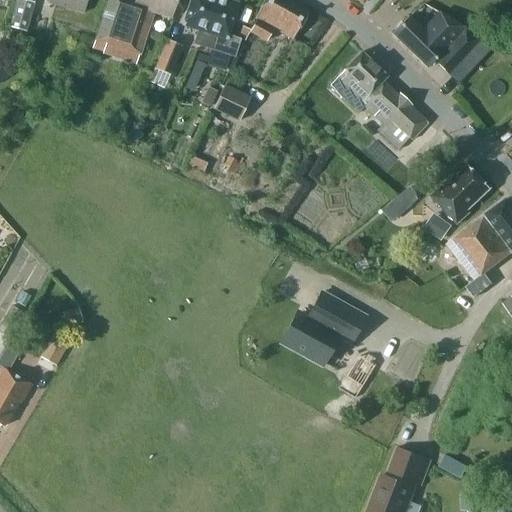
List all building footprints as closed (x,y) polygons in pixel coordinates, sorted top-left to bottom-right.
[(34,3),(23,0),(18,0),(10,28),(26,32),(34,3)] [(45,0),(49,1),(48,4),(84,13),(87,0),(45,0)] [(108,0),(93,48),(104,52),(106,44),(140,55),(154,13),(171,18),(176,0),(136,0),(135,4),(123,0),(108,0)] [(208,33),(218,0),(190,0),(183,25),(199,31),(194,44),(211,49),(216,36),(208,33)] [(239,44),(241,40),(238,39),(228,36),(239,4),(226,0),(218,0),(208,33),(216,36),(211,49),(235,57),(239,44)] [(274,30),(293,40),(308,13),(286,0),(265,0),(250,30),(248,32),(249,32),(267,43),(274,30)] [(448,74),(483,37),(440,13),(432,23),(425,31),(409,16),(392,34),(426,67),(433,60),(448,74)] [(242,27),(238,39),(241,40),(239,44),(242,45),(249,32),(248,32),(250,30),(242,27)] [(155,69),(170,76),(183,46),(168,40),(155,69)] [(358,113),(364,107),(382,125),(376,131),(397,152),(410,139),(412,141),(428,123),(410,107),(412,105),(400,94),(398,96),(382,83),(387,77),(361,53),(345,70),(345,71),(337,80),(330,86),(358,113)] [(197,84),(205,65),(197,62),(189,81),(197,84)] [(214,109),(239,121),(251,97),(226,85),(214,109)] [(127,139),(123,142),(129,148),(141,137),(133,129),(125,136),(127,139)] [(244,158),(230,151),(221,170),(235,177),(244,158)] [(432,197),(458,224),(471,213),(468,210),(491,189),(469,166),(456,179),(454,177),(446,185),(445,184),(432,197)] [(409,187),(395,199),(404,212),(419,200),(409,187)] [(511,253),(511,205),(507,199),(447,245),(476,281),(467,288),(475,298),(493,284),(485,274),(511,253)] [(439,217),(428,231),(442,241),(453,227),(439,217)] [(354,346),(369,318),(321,292),(307,315),(297,310),(279,343),(324,368),(339,341),(350,348),(352,345),(354,346)] [(24,312),(11,305),(0,326),(0,331),(10,337),(24,312)] [(63,312),(67,326),(83,322),(79,308),(63,312)] [(41,358),(55,366),(67,345),(53,337),(41,358)] [(374,367),(359,358),(347,377),(362,386),(374,367)] [(18,402),(21,403),(32,385),(3,368),(0,373),(0,424),(4,427),(18,402)] [(415,484),(421,486),(431,460),(395,446),(384,476),(383,476),(369,511),(405,511),(414,488),(413,488),(415,484)] [(461,492),(462,511),(474,511),(474,491),(461,492)]
